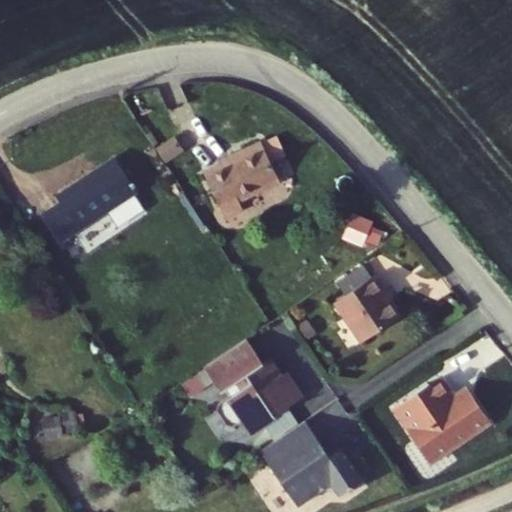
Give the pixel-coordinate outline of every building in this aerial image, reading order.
[(186,152),(176,137),(157,150),(167,165),(186,152)] [(245,155),(206,173),(226,217),(245,208),(241,199),(282,180),(264,142),(244,152),(245,155)] [(61,201),(44,212),(63,240),(138,190),(115,156),(57,194),(61,201)] [(144,209),(134,194),(108,211),(117,226),(144,209)] [(373,274),(363,259),(336,276),(347,292),(373,274)] [(376,272),(336,300),(363,339),(400,314),(391,300),(383,289),(386,287),(376,272)] [(386,287),(383,289),(391,300),(394,298),(386,287)] [(247,337),(206,365),(223,391),(228,387),(232,393),(219,402),(217,410),(227,422),(233,424),(243,417),(251,429),(303,395),(287,370),(281,374),(270,358),(264,362),(247,337)] [(199,368),(182,378),(191,392),(208,382),(199,368)] [(444,453),(502,414),(484,387),(472,395),(466,385),(454,368),(407,399),(444,453)] [(466,385),(472,395),(484,387),(477,378),(466,385)] [(72,410),(44,412),(45,433),(74,431),(72,410)] [(301,419),(259,448),(262,453),(296,503),(321,486),(335,489),(338,494),(346,488),(351,489),(353,483),(361,478),(340,445),(326,455),(321,459),(311,445),(316,442),(301,419)] [(316,442),(311,445),(321,459),(326,455),(316,442)] [(259,448),(250,454),(253,459),(262,453),(259,448)]
